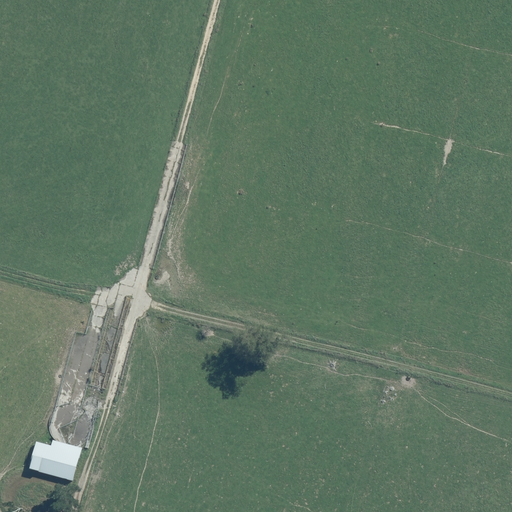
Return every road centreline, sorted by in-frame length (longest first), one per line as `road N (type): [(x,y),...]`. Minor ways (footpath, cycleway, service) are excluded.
road 1 (unknown): [(276,511),(417,0)]
road 2 (residential): [(61,511),(146,197)]
road 3 (unknown): [(251,225),(511,294)]
road 4 (residential): [(146,197),(200,0)]
road 5 (residential): [(0,157),(146,197)]
